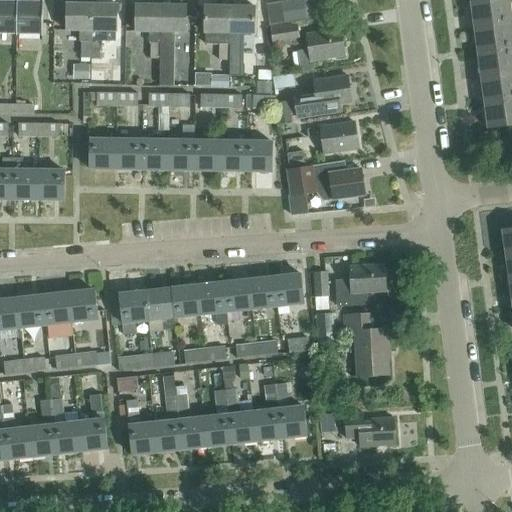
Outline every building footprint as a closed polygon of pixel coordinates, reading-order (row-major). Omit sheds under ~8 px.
[(291,0),(284,0),(278,1),(282,23),(294,22),(291,0)] [(291,0),(294,22),(296,21),(307,20),(304,0),(291,0)] [(304,0),(307,20),(319,18),(316,0),(304,0)] [(328,0),(316,0),(319,18),(331,16),(328,0)] [(489,0),(470,3),(473,28),(511,23),(507,0),(489,0)] [(0,1),(0,32),(15,33),(16,2),(0,1)] [(268,25),(269,25),(282,23),(278,1),(266,3),(268,25)] [(16,2),(15,33),(41,34),(42,3),(16,2)] [(80,42),(80,57),(89,58),(90,40),(90,31),(90,4),(66,3),(65,30),(78,31),(78,42),(80,42)] [(115,4),(90,4),(90,31),(114,31),(115,4)] [(150,43),(149,58),(158,59),(158,43),(159,32),(159,5),(136,4),(135,32),(148,32),(147,43),(150,43)] [(184,5),(159,5),(159,32),(158,43),(158,59),(158,86),(172,86),(173,59),(169,59),(170,44),(171,44),(171,32),(184,32),(184,5)] [(218,45),(218,60),(228,60),(229,6),(204,5),(203,33),(204,33),(204,44),(218,45)] [(253,6),(229,6),(228,60),(238,60),(238,45),(240,45),(240,33),(253,33),(253,6)] [(294,22),(282,23),(269,25),(272,45),(299,40),(296,21),(294,22)] [(473,28),(477,53),(511,48),(511,29),(511,23),(473,28)] [(310,61),(343,56),(339,29),(305,34),(308,50),(297,51),(300,72),(312,70),(310,61)] [(101,40),(90,40),(89,58),(100,58),(101,40)] [(511,48),(477,53),(480,78),(511,73),(511,48)] [(85,73),(83,61),(67,63),(68,75),(85,73)] [(511,73),(480,78),(484,103),(511,98),(511,73)] [(346,76),(312,80),(314,96),(293,99),(296,118),(339,112),(338,105),(350,103),(346,76)] [(270,94),(270,82),(255,82),(255,94),(270,94)] [(95,106),(115,107),(115,92),(95,92),(95,106)] [(136,107),(137,93),(115,92),(115,107),(136,107)] [(147,107),(167,107),(167,93),(147,93),(147,107)] [(189,108),(189,93),(167,93),(167,107),(189,108)] [(199,108),(219,108),(219,94),(199,94),(199,108)] [(241,109),(241,94),(219,94),(219,108),(241,109)] [(273,95),(245,94),(245,108),(251,108),(251,109),(272,109),(273,95)] [(511,124),(511,98),(484,103),(487,128),(511,124)] [(0,113),(14,114),(14,104),(0,103),(0,113)] [(33,104),(14,104),(14,114),(33,114),(33,104)] [(357,149),(353,121),(318,127),(322,154),(357,149)] [(17,123),(17,137),(37,137),(37,123),(17,123)] [(59,123),(37,123),(37,137),(58,137),(59,123)] [(234,142),(218,141),(218,171),(244,171),(244,133),(234,133),(234,142)] [(271,142),(245,142),(246,133),(244,133),(244,171),(270,171),(271,142)] [(87,168),(114,169),(114,140),(88,139),(87,168)] [(114,169),(140,169),(140,140),(114,140),(114,169)] [(140,169),(166,170),(166,140),(140,140),(140,169)] [(166,170),(192,170),(192,141),(166,140),(166,170)] [(192,170),(218,171),(218,141),(192,141),(192,170)] [(288,165),(304,163),(302,152),(302,151),(286,153),(288,165)] [(0,169),(0,199),(10,200),(12,200),(12,158),(11,158),(1,157),(1,170),(0,169)] [(12,200),(36,200),(37,170),(21,170),(22,158),(12,158),(12,200)] [(323,201),(363,195),(359,168),(345,170),(344,161),(286,170),(290,197),(321,192),(323,201)] [(63,200),(63,171),(37,170),(36,200),(63,200)] [(511,228),(501,230),(504,255),(511,254),(511,228)] [(385,292),(383,264),(349,265),(350,281),(335,282),(336,305),(366,304),(365,293),(385,292)] [(328,296),(327,271),(312,272),(314,297),(315,310),(328,309),(327,296),(328,296)] [(289,313),(288,304),(303,302),(300,273),(273,276),(277,305),(276,305),(278,315),(289,313)] [(251,308),(276,305),(277,305),(273,276),(247,279),(251,308)] [(247,279),(222,282),(226,324),(227,324),(227,322),(239,320),(237,310),(251,308),(247,279)] [(199,314),(214,312),(215,325),(226,324),(222,282),(196,285),(199,314)] [(196,285),(169,287),(173,317),(199,314),(196,285)] [(147,319),(161,318),(162,330),(175,329),(173,317),(169,287),(144,290),(147,319)] [(94,290),(67,292),(70,322),(97,319),(94,290)] [(147,319),(144,290),(117,293),(122,335),(135,334),(134,321),(147,319)] [(67,292),(42,295),(45,324),(70,322),(67,292)] [(42,295),(16,298),(19,327),(45,324),(42,295)] [(16,298),(0,299),(0,329),(19,327),(16,298)] [(333,331),(332,313),(315,315),(316,332),(333,331)] [(388,349),(387,329),(369,330),(368,314),(345,315),(345,332),(354,332),(356,375),(387,373),(386,349),(388,349)] [(286,339),(287,353),(306,351),(304,337),(286,339)] [(276,340),(254,342),(256,356),(277,354),(276,340)] [(234,344),(236,358),(256,356),(254,342),(234,344)] [(224,346),(203,348),(204,362),(225,360),(224,346)] [(184,364),(204,362),(203,348),(182,350),(184,364)] [(95,351),(74,353),(75,367),(109,363),(108,351),(95,352),(95,351)] [(172,351),(151,353),(153,367),(174,365),(172,351)] [(55,369),(75,367),(74,353),(54,356),(55,369)] [(118,371),(132,370),(153,367),(151,353),(131,356),(116,358),(118,371)] [(43,357),(22,359),(24,373),(45,371),(43,357)] [(4,375),(24,373),(22,359),(2,362),(4,375)] [(166,421),(153,422),(156,451),(181,448),(175,387),(173,387),(173,376),(161,377),(166,421)] [(50,391),(59,390),(57,378),(49,379),(50,391)] [(235,389),(232,389),(231,379),(224,380),(231,443),(256,440),(253,411),(238,413),(235,389)] [(214,391),(217,415),(203,416),(206,446),(231,443),(224,380),(223,381),(224,390),(214,391)] [(9,388),(13,388),(13,381),(0,382),(0,404),(0,405),(1,405),(3,422),(4,429),(7,459),(31,456),(28,427),(14,428),(9,388)] [(277,401),(275,384),(263,386),(265,402),(277,401)] [(285,384),(275,384),(277,401),(281,437),(307,434),(304,405),(288,407),(287,398),(286,398),(285,384)] [(185,386),(175,387),(181,448),(206,446),(203,416),(188,418),(186,394),(185,386)] [(89,395),(92,420),(78,421),(81,451),(107,448),(103,419),(100,394),(89,395)] [(61,399),(50,400),(56,453),(81,451),(78,421),(63,423),(61,399)] [(42,425),(28,427),(31,456),(56,453),(50,400),(39,401),(41,417),(42,425)] [(124,400),(127,425),(131,454),(156,451),(153,422),(139,424),(136,400),(124,400)] [(256,440),(281,437),(277,401),(265,402),(266,409),(253,411),(256,440)] [(392,417),(362,419),(362,412),(343,413),(344,439),(359,439),(359,446),(394,445),(392,417)]
